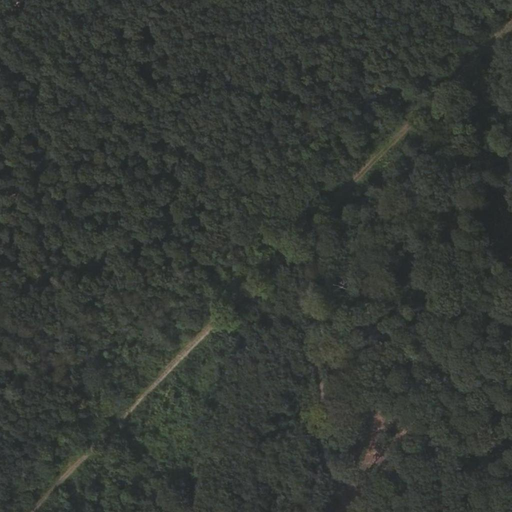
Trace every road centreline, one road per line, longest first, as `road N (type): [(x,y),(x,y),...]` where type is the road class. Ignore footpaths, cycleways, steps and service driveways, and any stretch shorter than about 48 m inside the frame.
road 1 (track): [(38,511),(267,268),(511,32)]
road 2 (track): [(318,217),(243,189),(200,153),(93,106),(51,78),(3,12)]
